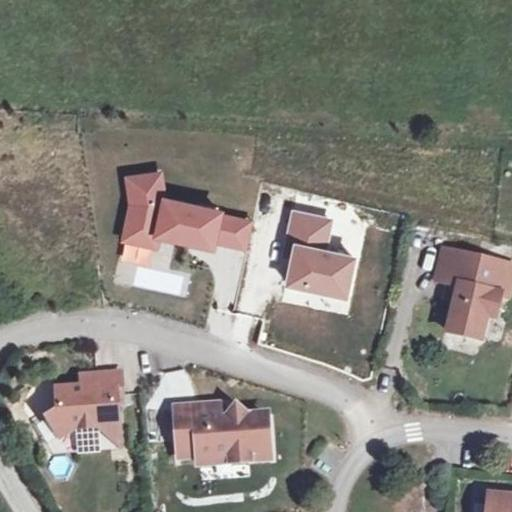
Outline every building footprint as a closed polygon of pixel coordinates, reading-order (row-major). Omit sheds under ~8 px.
[(158,172),(125,176),(130,204),(121,240),(155,247),(156,236),(209,248),(211,242),(244,248),(249,222),(215,215),(216,210),(164,201),(158,172)] [(329,218),(290,209),(280,255),(290,257),(284,281),(340,293),(348,255),(322,249),(329,218)] [(460,288),(449,334),(481,341),(487,317),(496,319),(501,298),(507,299),(511,278),(511,268),(444,252),(437,282),(460,288)] [(487,317),(481,341),(489,343),(496,319),(487,317)] [(52,413),(60,434),(76,425),(99,423),(104,428),(119,427),(118,402),(123,401),(121,371),(100,373),(101,378),(87,379),(88,384),(62,386),(64,409),(52,413)] [(249,451),(250,458),(268,457),(267,421),(247,422),(247,415),(237,407),(230,416),(223,417),(222,404),(178,407),(181,455),(249,451)] [(229,404),(222,404),(223,417),(230,416),(237,407),(229,404)] [(99,423),(76,425),(78,452),(101,449),(99,423)] [(119,427),(104,428),(123,445),(119,427)] [(511,511),(511,497),(489,495),(487,511),(511,511)]
